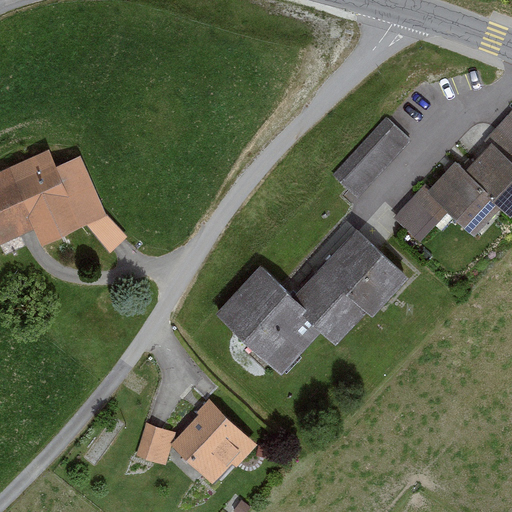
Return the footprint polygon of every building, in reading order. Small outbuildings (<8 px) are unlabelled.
[(467,174),(502,206),(511,216),(511,215),(511,114),(487,140),(493,147),(467,174)] [(412,141),(388,118),(335,175),(360,197),(412,141)] [(52,149),(0,170),(0,244),(36,230),(42,244),(108,217),(82,156),(59,165),(52,149)] [(430,191),(425,186),(396,216),(423,239),(454,210),(479,231),(502,206),(467,174),(455,162),(430,191)] [(415,273),(360,225),(300,293),(266,263),(222,312),(287,370),(325,328),(339,341),(370,307),(378,314),(415,273)] [(256,438),(214,400),(174,442),(216,481),(256,438)] [(176,431),(148,423),(139,454),(167,462),(176,431)]
